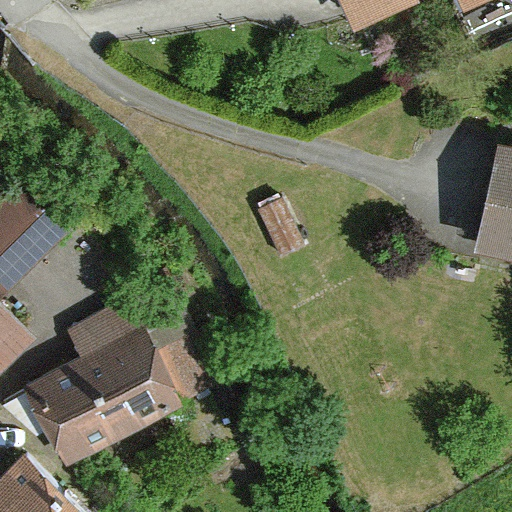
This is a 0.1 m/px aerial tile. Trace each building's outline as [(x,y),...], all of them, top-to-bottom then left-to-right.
[(348,0),(356,17),(392,0),(348,0)] [(511,147),(500,145),(479,237),(511,244),(511,147)] [(30,385),(5,399),(37,429),(52,421),(69,452),(176,394),(231,372),(208,322),(155,346),(131,295),(70,331),(86,357),(31,383),(30,385)] [(0,310),(0,353),(22,333),(0,310)] [(87,511),(27,451),(0,478),(0,511),(87,511)]
